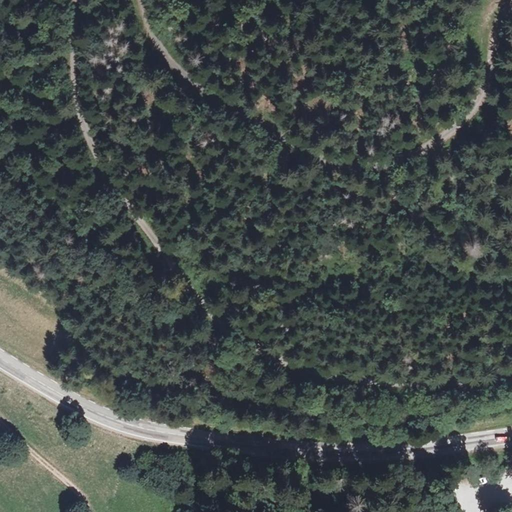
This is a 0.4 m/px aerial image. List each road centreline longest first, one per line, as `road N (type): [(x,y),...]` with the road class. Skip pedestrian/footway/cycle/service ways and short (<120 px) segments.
road 1 (track): [(74,0),(71,57),(86,132),(146,233),(223,328),(279,363),(326,375),(394,382),(511,370)]
road 2 (secondary): [(0,359),(104,416),(175,433),(311,451),(511,434)]
road 3 (track): [(509,0),(459,115),(382,160),(357,163),(293,144),(180,74),(157,47),(140,0)]
